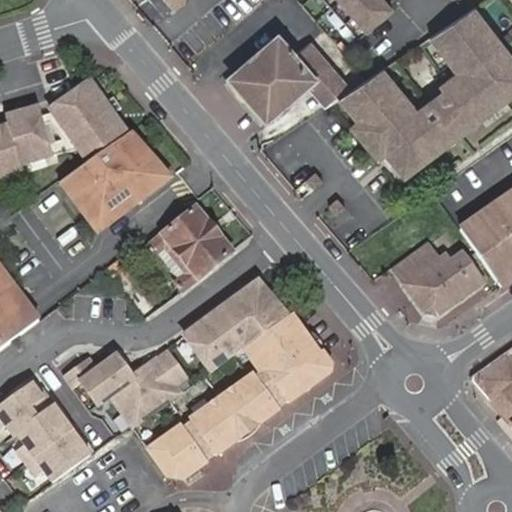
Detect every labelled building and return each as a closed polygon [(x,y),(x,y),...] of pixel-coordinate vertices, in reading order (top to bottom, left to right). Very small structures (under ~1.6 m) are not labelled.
[(185,5),(185,0),(167,0),(177,11),(185,5)] [(325,0),(359,37),(392,7),(385,0),(325,0)] [(386,152),(406,176),(511,95),(511,54),(474,7),(431,35),(459,69),(442,83),(447,90),(433,100),(431,98),(419,107),(385,66),(368,78),(351,89),(339,97),(358,119),(351,124),(379,157),(386,152)] [(339,97),(351,89),(310,42),(297,54),(278,33),(228,76),(266,120),(307,85),(325,107),(339,97)] [(104,98),(105,97),(94,81),(89,84),(100,100),(104,98)] [(52,110),(71,137),(124,99),(120,94),(107,103),(104,98),(100,100),(89,84),(52,110)] [(89,164),(126,137),(115,121),(119,119),(115,114),(128,105),(124,99),(71,137),(89,164)] [(54,157),(51,146),(40,109),(9,118),(11,127),(21,162),(39,157),(40,161),(54,157)] [(126,137),(131,134),(120,118),(119,119),(115,121),(126,137)] [(0,176),(24,170),(21,162),(11,127),(0,130),(0,176)] [(170,179),(131,134),(126,137),(89,164),(59,185),(97,235),(170,179)] [(54,157),(61,155),(58,144),(51,146),(54,157)] [(324,182),(317,173),(308,180),(315,189),(324,182)] [(502,284),(511,276),(511,192),(461,228),(502,284)] [(347,208),(340,198),(330,206),(338,215),(347,208)] [(184,292),(232,253),(195,207),(147,247),(156,258),(163,252),(181,276),(175,281),(184,292)] [(438,315),(483,283),(462,251),(449,260),(444,254),(439,258),(428,243),(391,268),(424,313),(438,315)] [(104,271),(115,286),(136,270),(125,255),(104,271)] [(0,348),(38,320),(0,268),(0,348)] [(311,386),(321,378),(325,362),(320,355),(319,356),(306,338),(291,317),(246,349),(262,371),(263,370),(287,402),(303,391),(311,386)] [(324,352),(324,348),(320,341),(314,333),(306,338),(319,356),(320,355),(324,352)] [(65,373),(87,407),(109,393),(128,423),(191,383),(167,345),(124,372),(107,346),(65,373)] [(511,351),(472,379),(488,399),(486,400),(511,429),(511,351)] [(321,378),(329,372),(330,368),(325,362),(321,378)] [(254,376),(277,409),(287,402),(263,370),(262,371),(254,376)] [(0,396),(0,428),(41,484),(86,450),(30,374),(0,396)] [(254,376),(223,399),(244,428),(250,424),(252,423),(256,424),(277,409),(254,376)] [(303,391),(305,395),(313,390),(311,386),(303,391)] [(192,421),(215,454),(235,439),(235,435),(236,433),(244,428),(223,399),(192,421)] [(205,460),(215,454),(192,421),(182,427),(205,460)] [(244,428),(246,431),(250,437),(260,429),(256,424),(252,423),(250,424),(244,428)] [(179,479),(205,460),(182,427),(149,451),(167,477),(179,479)] [(235,435),(235,439),(237,444),(250,437),(246,431),(244,428),(236,433),(235,435)] [(200,477),(197,471),(183,481),(187,487),(200,477)]
